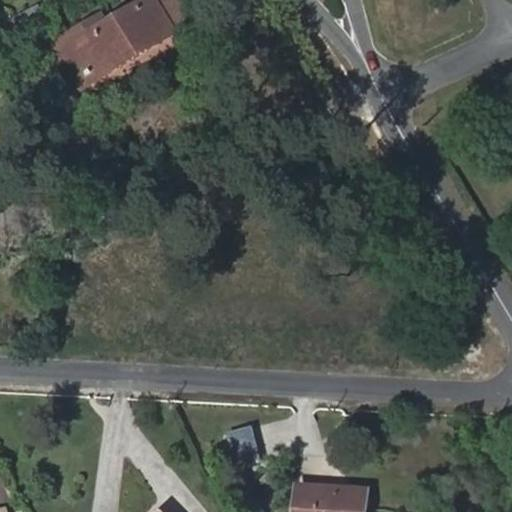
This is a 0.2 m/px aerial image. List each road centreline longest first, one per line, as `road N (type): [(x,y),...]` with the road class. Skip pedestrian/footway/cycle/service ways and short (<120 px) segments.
road 1 (residential): [(511,394),(0,368)]
road 2 (residential): [(381,97),(511,318)]
road 3 (residential): [(511,27),(381,97)]
road 4 (residential): [(307,0),(381,97)]
